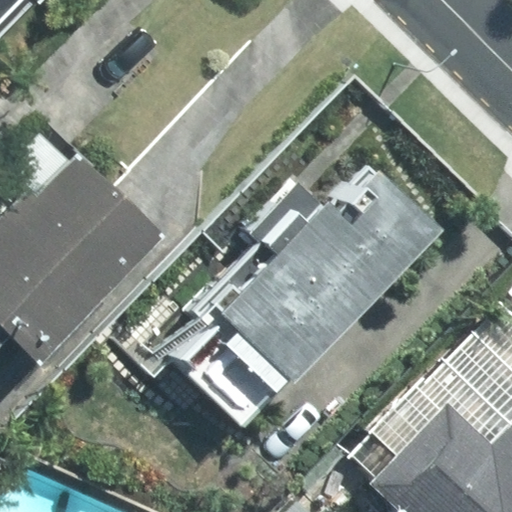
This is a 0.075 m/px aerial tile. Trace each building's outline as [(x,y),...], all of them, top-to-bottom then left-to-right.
[(0,0),(0,15),(15,0),(0,0)] [(0,350),(16,367),(152,239),(39,119),(0,155),(0,179),(18,199),(0,216),(0,350)] [(180,317),(151,346),(227,421),(418,226),(352,162),(313,202),(284,174),(234,225),(248,239),(175,312),(180,317)] [(353,473),(390,511),(511,511),(511,399),(473,436),(435,396),(353,473)] [(302,511),(287,496),(271,511),(302,511)]
